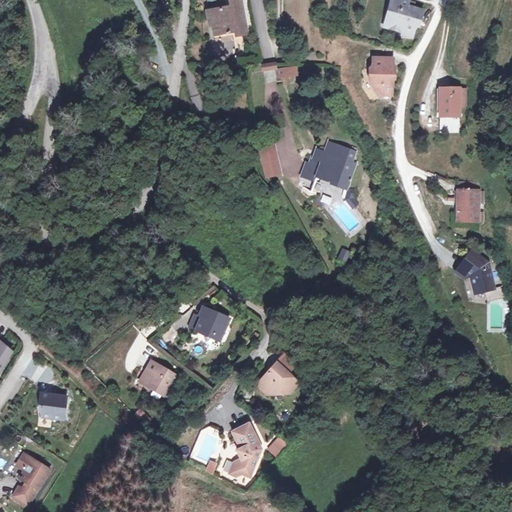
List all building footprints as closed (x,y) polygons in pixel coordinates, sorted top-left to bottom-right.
[(246,32),(240,0),(230,0),(232,9),(227,10),(226,8),(206,10),(208,24),(211,23),(213,37),(246,32)] [(411,0),(394,0),(393,4),(396,4),(392,17),(396,18),(394,27),(406,30),(406,33),(416,35),(419,23),(422,24),(426,8),(416,6),(416,3),(411,2),(411,0)] [(396,4),(393,4),(388,25),(394,27),(396,18),(392,17),(396,4)] [(380,87),(383,93),(394,93),(394,77),(396,77),(396,65),(394,65),(394,57),(374,57),(374,64),(371,68),(371,73),(374,73),(374,79),(372,81),(377,89),(380,87)] [(221,63),(211,65),(214,80),(224,78),(221,63)] [(294,68),(281,70),(283,79),(296,76),(294,68)] [(461,87),(441,87),(441,116),(442,116),(441,131),(461,132),(461,105),(461,89),(461,87)] [(311,162),(309,161),(304,172),(317,177),(318,174),(348,185),(356,163),(353,162),(357,151),(331,141),(327,151),(319,148),(316,156),(313,155),(311,162)] [(282,171),(275,142),(262,145),(268,174),(282,171)] [(485,199),(486,189),(486,180),(477,180),(477,187),(466,187),(464,186),(463,218),(485,218),(485,217),(485,210),(485,199)] [(353,195),(354,188),(350,186),(347,198),(357,212),(363,208),(353,195)] [(337,258),(346,262),(351,253),(343,248),(337,258)] [(477,249),(466,264),(473,269),(476,272),(481,290),(490,288),(499,285),(493,261),(477,249)] [(473,269),(466,264),(462,270),(469,275),(473,269)] [(511,294),(511,282),(499,285),(490,288),(492,299),(511,294)] [(202,306),(198,314),(201,315),(193,330),(201,334),(204,330),(219,338),(228,319),(202,306)] [(201,315),(198,314),(195,312),(187,327),(193,330),(201,315)] [(0,372),(10,357),(0,348),(0,372)] [(138,382),(145,387),(147,384),(163,394),(173,376),(150,362),(138,382)] [(268,395),(275,394),(280,387),(287,393),(290,393),(299,382),(276,362),(257,386),(268,395)] [(147,384),(145,387),(161,397),(163,394),(147,384)] [(63,401),(38,398),(36,410),(38,422),(60,425),(63,401)] [(140,408),(134,414),(143,423),(149,418),(140,408)] [(235,470),(240,472),(249,476),(259,452),(255,446),(259,445),(249,422),(232,430),(237,444),(234,445),(239,458),(235,470)] [(266,449),(276,458),(288,444),(278,436),(266,449)] [(23,509),(28,500),(44,477),(36,472),(38,469),(20,458),(12,469),(21,475),(15,482),(22,486),(20,489),(25,493),(22,497),(14,491),(8,499),(23,509)] [(236,475),(240,472),(235,470),(239,458),(233,459),(228,471),(236,475)]
